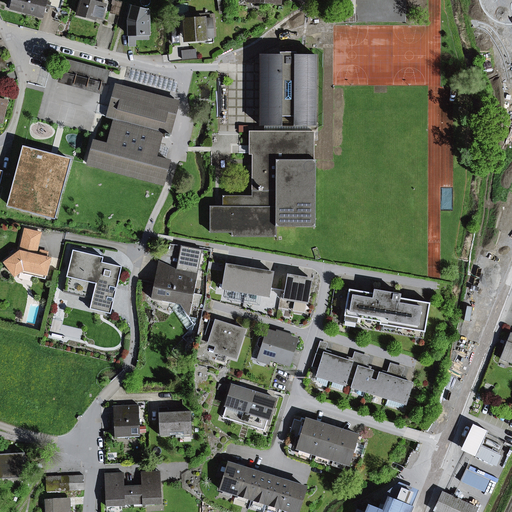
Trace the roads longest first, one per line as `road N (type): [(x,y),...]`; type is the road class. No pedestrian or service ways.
road 1 (residential): [(91,450),(97,406),(134,352),(140,250),(174,164)]
road 2 (residential): [(511,275),(445,444)]
road 3 (residential): [(0,24),(117,56),(169,58)]
road 4 (residential): [(296,398),(445,444)]
